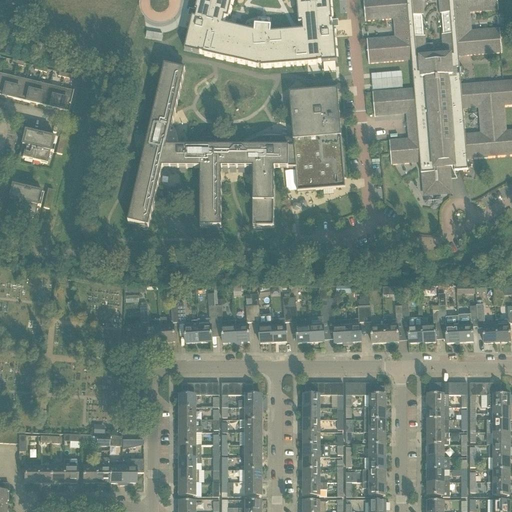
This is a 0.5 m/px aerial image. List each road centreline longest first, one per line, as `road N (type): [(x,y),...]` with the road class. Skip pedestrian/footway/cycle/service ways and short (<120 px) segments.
road 1 (residential): [(0,243),(63,253),(225,256)]
road 2 (residential): [(400,511),(399,369)]
road 3 (residential): [(276,511),(274,370)]
road 4 (residential): [(152,507),(154,381)]
road 5 (residential): [(399,369),(274,370)]
road 6 (residential): [(274,370),(172,368),(154,381)]
road 7 (residential): [(31,511),(45,505),(152,507)]
